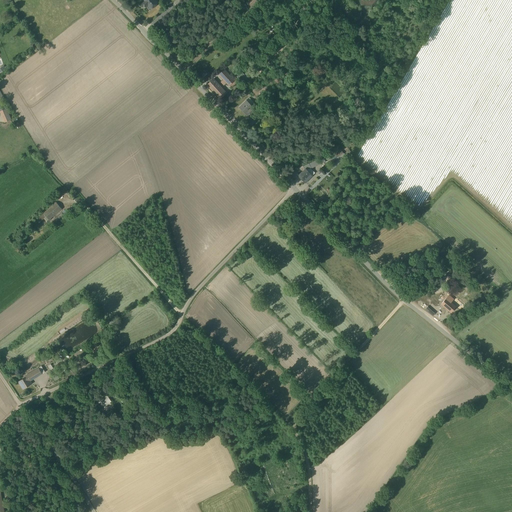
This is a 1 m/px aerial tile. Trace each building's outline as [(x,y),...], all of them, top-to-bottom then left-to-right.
[(143,0),(143,1),(142,2),(146,7),(148,6),(150,9),(158,2),(156,0),(143,0)] [(224,69),(218,74),(223,80),(220,82),(224,85),(226,83),(228,86),(229,86),(231,88),(238,81),(233,76),(232,77),(224,69)] [(239,70),(234,74),(245,86),(252,79),(246,73),(244,75),(239,70)] [(226,92),(214,79),(207,85),(220,98),(226,92)] [(266,95),(263,92),(261,94),(260,93),(255,98),(261,104),(266,100),(264,97),(266,95)] [(296,102),(291,97),(285,102),(290,107),(296,102)] [(254,103),(249,98),(239,107),(247,115),(254,108),(252,106),(254,103)] [(11,119),(6,108),(0,110),(0,112),(4,122),(11,119)] [(343,154),(341,150),(335,154),(337,158),(343,154)] [(331,158),(329,155),(324,158),(323,157),(303,166),(304,170),(298,176),(305,183),(315,173),(311,169),(331,158)] [(56,202),(38,218),(41,221),(44,219),(46,222),(48,220),(49,220),(62,209),(56,202)] [(20,241),(16,245),(20,250),(24,246),(20,241)] [(454,299),(449,295),(441,304),(451,313),(456,306),(451,302),(454,299)] [(38,368),(38,367),(25,375),(26,377),(18,381),(23,389),(32,383),(30,381),(42,374),(45,372),(41,366),(38,368)] [(111,401),(106,394),(96,402),(103,412),(111,408),(109,405),(111,404),(110,402),(111,401)]
